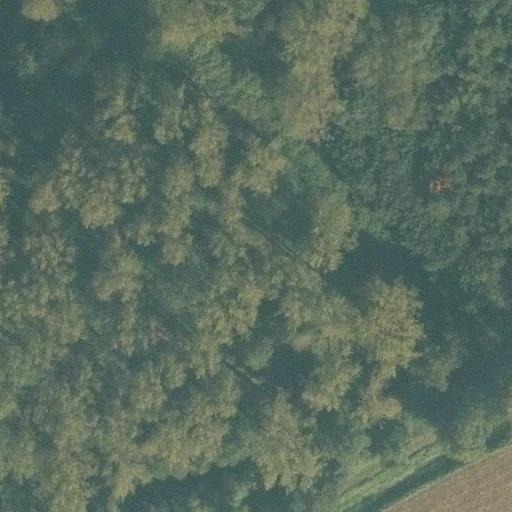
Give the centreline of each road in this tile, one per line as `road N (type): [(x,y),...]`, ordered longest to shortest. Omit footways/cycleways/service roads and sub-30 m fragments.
road 1 (track): [(511,408),(363,476),(306,511)]
road 2 (track): [(0,85),(141,0)]
